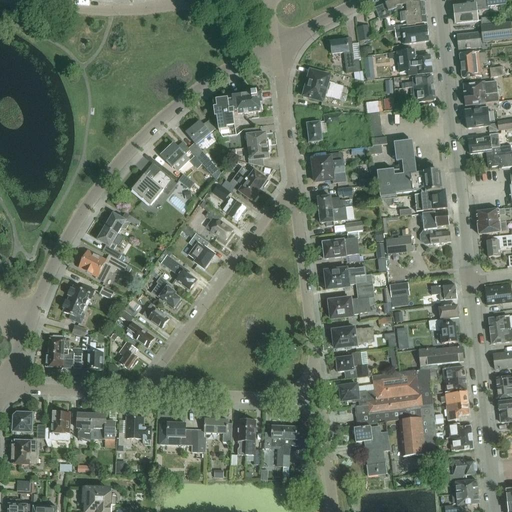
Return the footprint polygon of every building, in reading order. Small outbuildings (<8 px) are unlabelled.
[(424,3),(425,3),(424,0),(395,0),(385,4),(385,5),(380,7),(375,9),(381,21),(397,15),(400,14),(401,24),(407,23),(408,27),(415,26),(416,25),(427,24),(424,3)] [(475,6),(455,8),(456,25),(477,23),(476,12),(488,11),(488,8),(506,6),(505,0),(475,0),(474,0),(475,6)] [(481,19),(482,27),(499,25),(498,17),(481,19)] [(511,23),(499,25),(482,27),(481,27),(483,44),(511,40),(511,23)] [(360,43),(371,41),(369,27),(358,28),(360,43)] [(427,27),(404,30),(395,31),(396,39),(403,38),(404,46),(429,43),(427,27)] [(479,34),(457,37),(459,51),(481,49),(479,34)] [(348,46),(348,41),(330,43),(332,55),(344,54),(347,75),(354,74),(360,73),(359,62),(354,62),(352,45),(348,46)] [(372,54),(371,47),(362,48),(363,55),(372,54)] [(433,75),(431,56),(416,58),(415,52),(397,54),(400,74),(408,73),(409,77),(433,75)] [(479,53),(460,55),(462,80),(481,78),(479,53)] [(372,58),(364,59),(365,67),(366,79),(375,78),(373,66),(372,58)] [(503,68),(490,70),(491,79),(504,77),(503,68)] [(311,72),(307,85),(341,95),(343,88),(335,86),(335,85),(329,84),(331,77),(311,72)] [(360,73),(354,74),(355,80),(364,82),(363,73),(360,73)] [(414,92),(434,90),(433,77),(419,79),(412,80),(413,83),(405,84),(406,90),(413,89),(414,92)] [(464,94),(465,107),(499,103),(497,83),(463,86),(464,94)] [(307,85),(304,98),(323,103),(325,97),(331,99),(331,98),(340,101),(341,95),(307,85)] [(414,92),(414,95),(411,95),(412,103),(415,103),(415,105),(426,104),(425,103),(435,102),(434,90),(414,92)] [(229,100),(213,102),(215,116),(216,119),(217,118),(219,130),(219,133),(223,138),(229,138),(233,137),(237,137),(236,128),(234,117),(263,113),(262,107),(262,105),(264,105),(263,100),(262,95),(260,96),(260,94),(233,98),(233,101),(232,101),(229,102),(229,100)] [(384,110),(394,110),(394,99),(384,100),(384,110)] [(381,102),(378,103),(367,104),(368,115),(383,113),(381,102)] [(465,113),(468,130),(490,127),(488,110),(465,113)] [(321,123),(307,125),(310,144),(323,142),(322,134),(327,133),(326,126),(344,124),(343,114),(324,116),(325,123),(321,124),(321,123)] [(511,120),(497,123),(499,133),(511,130),(511,120)] [(209,122),(204,126),(200,122),(192,128),(191,127),(187,131),(188,132),(186,134),(197,147),(211,135),(216,130),(209,122)] [(257,148),(268,146),(267,140),(265,140),(264,134),(260,135),(259,129),(245,131),(246,143),(248,143),(249,149),(257,148)] [(486,153),(487,158),(511,154),(511,153),(511,147),(500,148),(498,135),(489,136),(490,139),(469,142),(471,156),(486,153)] [(373,147),(382,146),(388,146),(387,138),(383,139),(372,140),(373,147)] [(173,170),(175,167),(180,172),(191,161),(186,156),(191,151),(183,143),(178,148),(174,144),(167,151),(166,150),(161,154),(162,155),(161,157),(173,170)] [(415,166),(413,150),(412,143),(396,145),(398,163),(399,163),(400,170),(404,170),(405,176),(432,173),(430,165),(415,166)] [(269,153),(268,146),(257,148),(249,149),(250,155),(248,155),(249,165),(264,168),(263,158),(267,157),(267,153),(269,153)] [(382,146),(373,147),(373,149),(368,149),(369,157),(383,155),(382,146)] [(352,157),(367,155),(366,148),(352,150),(352,157)] [(312,161),(311,162),(312,165),(313,166),(314,172),(337,169),(344,168),(344,162),(339,163),(338,154),(330,155),(330,158),(312,160),(312,161)] [(511,154),(487,158),(489,169),(499,167),(500,170),(502,170),(511,168),(511,175),(510,176),(511,187),(511,196),(511,154)] [(204,155),(198,160),(207,171),(214,165),(204,155)] [(209,169),(207,171),(216,182),(221,175),(214,165),(209,169)] [(237,175),(260,191),(267,181),(255,172),(252,175),(242,168),(237,175)] [(314,177),(313,179),(314,181),(315,182),(315,184),(333,181),(333,185),(340,184),(339,175),(345,174),(344,168),(337,169),(314,172),(314,177)] [(442,193),(440,172),(432,173),(405,176),(404,170),(400,170),(394,171),(378,173),(378,179),(381,200),(397,198),(397,195),(422,192),(423,195),(442,193)] [(145,176),(132,191),(151,207),(164,191),(168,195),(177,185),(161,171),(161,172),(157,178),(158,179),(154,184),(145,176)] [(190,191),(195,184),(184,175),(179,182),(190,191)] [(260,191),(237,175),(232,182),(230,184),(227,182),(222,188),(232,194),(238,186),(242,189),(240,193),(252,202),(260,191)] [(213,195),(224,203),(230,194),(219,186),(213,195)] [(344,196),(344,198),(353,197),(352,188),(338,190),(338,197),(344,196)] [(434,212),(448,210),(446,192),(442,193),(423,195),(422,195),(422,196),(415,197),(417,214),(434,212)] [(319,208),(319,212),(346,209),(345,201),(340,202),(340,199),(331,200),(331,197),(318,199),(318,203),(317,203),(317,208),(319,208)] [(225,212),(229,216),(229,217),(238,223),(247,211),(238,204),(238,205),(231,200),(228,204),(230,205),(225,212)] [(209,214),(212,210),(205,205),(202,209),(209,214)] [(347,222),(346,209),(319,212),(321,225),(327,224),(327,228),(334,227),(334,228),(335,228),(334,223),(347,222)] [(206,229),(211,232),(226,243),(234,232),(220,222),(223,218),(212,210),(209,214),(206,218),(212,222),(206,229)] [(506,219),(505,216),(505,210),(476,214),(478,227),(489,226),(488,221),(506,219)] [(431,246),(451,244),(450,233),(438,234),(437,231),(438,231),(437,228),(450,227),(448,212),(422,215),(424,231),(420,236),(420,242),(426,246),(431,246)] [(106,228),(118,236),(121,230),(127,231),(130,224),(138,229),(142,223),(126,214),(122,220),(114,215),(113,216),(111,215),(109,220),(110,221),(106,228)] [(489,226),(478,227),(479,236),(502,234),(502,233),(508,232),(506,223),(506,219),(488,221),(489,226)] [(362,223),(346,225),(347,233),(363,231),(362,223)] [(118,236),(106,228),(102,235),(100,234),(98,239),(99,239),(98,241),(106,246),(103,252),(109,256),(119,261),(122,256),(114,251),(118,244),(115,240),(118,236)] [(384,243),(382,231),(375,232),(376,243),(384,243)] [(195,249),(189,257),(197,262),(196,264),(205,270),(215,256),(206,250),(209,245),(196,236),(189,245),(195,249)] [(511,236),(492,239),(492,242),(487,243),(489,259),(500,258),(499,250),(511,248),(511,236)] [(388,256),(399,254),(416,252),(415,247),(412,247),(411,239),(386,241),(388,256)] [(323,253),(359,248),(358,240),(344,242),(323,245),(324,246),(322,246),(323,253)] [(385,259),(384,245),(376,246),(377,260),(385,259)] [(360,256),(359,248),(323,253),(324,260),(325,259),(326,261),(347,258),(360,256)] [(119,261),(109,256),(106,262),(89,252),(80,269),(97,278),(96,280),(105,285),(111,274),(114,275),(117,270),(124,274),(126,272),(128,267),(119,261)] [(172,256),(166,252),(160,261),(163,264),(162,265),(179,277),(176,281),(177,282),(177,283),(181,286),(182,285),(190,291),(197,281),(189,275),(190,274),(169,258),(172,256)] [(338,280),(366,277),(365,270),(355,271),(348,271),(347,270),(325,272),(326,281),(338,280)] [(152,271),(149,275),(155,279),(158,275),(152,271)] [(366,277),(338,280),(326,281),(327,291),(350,288),(349,287),(356,286),(357,293),(374,291),(372,276),(366,277)] [(182,300),(175,295),(177,293),(171,289),(173,287),(161,279),(158,284),(159,285),(152,295),(161,301),(160,302),(164,305),(165,304),(175,311),(182,300)] [(410,296),(408,284),(390,286),(392,298),(391,298),(392,308),(401,307),(400,297),(410,296)] [(69,301),(87,308),(90,301),(91,302),(95,291),(83,286),(81,290),(74,287),(73,290),(71,290),(68,297),(70,297),(69,301)] [(457,300),(456,286),(431,288),(432,296),(440,296),(441,302),(457,300)] [(487,307),(511,304),(511,295),(511,287),(485,290),(487,307)] [(100,295),(112,301),(115,293),(103,288),(100,295)] [(375,299),(374,291),(357,293),(358,300),(351,301),(351,299),(329,302),(330,311),(370,306),(369,300),(375,299)] [(87,308),(69,301),(68,303),(66,303),(63,309),(65,310),(64,313),(71,316),(69,320),(81,325),(86,314),(85,314),(87,308)] [(392,314),(391,304),(384,305),(385,315),(392,314)] [(139,313),(129,306),(125,311),(135,319),(139,313)] [(143,317),(149,321),(162,330),(169,320),(162,315),(163,314),(151,306),(143,317)] [(371,313),(370,309),(370,306),(330,311),(331,321),(353,318),(353,316),(360,315),(371,313)] [(459,319),(458,307),(440,309),(441,321),(443,321),(459,319)] [(128,321),(131,316),(125,312),(122,317),(128,321)] [(396,324),(404,323),(403,313),(395,314),(396,324)] [(490,333),(511,330),(511,317),(510,318),(489,320),(490,333)] [(443,321),(441,321),(429,322),(430,332),(441,333),(442,345),(458,343),(455,324),(444,326),(443,321)] [(133,324),(129,330),(137,336),(134,340),(148,350),(155,340),(133,324)] [(73,335),(84,338),(85,338),(88,331),(75,327),(73,335)] [(365,337),(374,336),(373,329),(362,331),(362,330),(355,331),(355,329),(333,332),(334,341),(365,337)] [(399,350),(409,349),(407,329),(397,330),(399,350)] [(511,330),(490,333),(492,346),(511,343),(511,330)] [(365,337),(334,341),(335,350),(357,347),(357,346),(364,345),(364,344),(375,343),(374,336),(365,337)] [(69,356),(69,354),(69,343),(65,343),(65,340),(60,339),(60,337),(54,337),(53,339),(51,339),(51,348),(49,349),(48,355),(69,356)] [(85,338),(84,338),(83,338),(83,351),(88,352),(88,358),(89,358),(88,371),(103,372),(103,362),(104,361),(103,355),(103,350),(96,350),(96,344),(91,344),(92,339),(85,338)] [(139,351),(128,344),(120,354),(124,358),(120,365),(129,371),(138,359),(135,356),(139,351)] [(464,363),(464,359),(463,349),(462,348),(436,351),(436,349),(419,351),(421,367),(420,368),(421,372),(429,371),(436,370),(438,370),(438,365),(464,363)] [(511,369),(511,353),(494,356),(495,371),(511,369)] [(69,356),(48,355),(48,361),(46,362),(46,365),(48,366),(48,368),(57,369),(58,371),(62,371),(63,369),(71,370),(72,361),(74,361),(74,355),(69,354),(69,356)] [(352,355),(352,358),(336,360),(337,367),(336,367),(337,372),(338,372),(338,374),(357,371),(358,379),(369,378),(367,366),(363,366),(361,354),(352,355)] [(466,380),(465,368),(445,371),(445,370),(443,371),(445,382),(466,380)] [(375,391),(359,393),(358,386),(339,388),(341,403),(360,401),(361,401),(362,407),(357,407),(359,426),(399,422),(422,419),(421,407),(433,406),(430,377),(429,371),(421,372),(373,377),(375,391)] [(511,378),(497,380),(498,390),(511,388),(511,378)] [(467,392),(466,380),(445,382),(446,394),(448,394),(467,392)] [(511,388),(498,390),(499,400),(511,398),(511,388)] [(469,405),(467,393),(446,396),(446,398),(441,398),(442,404),(447,404),(447,408),(469,405)] [(511,402),(499,404),(501,424),(511,423),(511,402)] [(447,408),(448,411),(445,411),(445,418),(448,418),(449,422),(459,421),(459,417),(470,416),(469,405),(447,408)] [(403,458),(426,455),(438,454),(433,406),(421,407),(422,419),(399,422),(403,458)] [(14,432),(14,433),(32,434),(33,412),(26,412),(26,415),(18,414),(14,417),(14,426),(12,427),(12,431),(14,432)] [(51,429),(46,429),(46,441),(49,448),(52,448),(52,441),(70,442),(71,414),(61,414),(60,413),(57,413),(57,414),(54,414),(54,423),(52,423),(51,429)] [(92,431),(92,414),(86,414),(86,415),(78,415),(77,440),(83,440),(84,430),(92,431)] [(115,442),(116,427),(116,424),(107,424),(107,416),(99,416),(99,415),(92,414),(92,431),(91,441),(115,442)] [(444,416),(436,417),(437,426),(445,425),(444,416)] [(124,452),(124,447),(132,447),(132,440),(144,440),(144,444),(147,447),(151,447),(152,428),(144,428),(144,419),(127,419),(127,434),(120,434),(119,439),(117,439),(116,452),(124,452)] [(247,457),(248,420),(240,420),(240,422),(239,422),(238,445),(240,445),(240,448),(238,451),(238,456),(247,457)] [(255,421),(248,420),(247,457),(254,457),(254,466),(261,467),(262,451),(255,451),(256,422),(255,422),(255,421)] [(200,431),(198,454),(206,455),(207,438),(205,438),(205,434),(224,435),(224,444),(232,444),(233,426),(229,426),(229,421),(205,421),(205,431),(200,431)] [(159,446),(167,446),(192,447),(192,454),(198,454),(200,431),(187,431),(187,425),(168,424),(168,426),(160,426),(159,446)] [(473,439),(471,428),(460,429),(459,425),(449,427),(451,441),(473,439)] [(46,441),(46,429),(46,427),(38,426),(38,440),(46,441)] [(369,447),(389,445),(388,433),(381,434),(382,437),(373,438),(371,427),(354,429),(356,444),(369,442),(369,447)] [(285,440),(285,428),(273,428),(272,434),(272,443),(272,448),(278,448),(277,468),(284,468),(285,448),(284,448),(285,440)] [(298,429),(285,428),(285,440),(284,448),(285,448),(284,468),(290,468),(290,451),(299,451),(298,451),(308,452),(309,439),(299,438),(299,440),(297,440),(297,435),(300,435),(300,429),(298,429)] [(474,450),(473,439),(451,441),(452,453),(474,450)] [(13,454),(39,455),(39,450),(37,450),(38,443),(13,442),(13,444),(11,445),(11,448),(13,450),(13,454)] [(389,445),(369,447),(370,451),(367,452),(369,466),(367,467),(368,477),(388,475),(386,464),(385,464),(384,453),(390,452),(389,445)] [(39,455),(13,454),(13,458),(11,459),(11,463),(12,464),(12,465),(36,467),(37,465),(39,465),(39,455)] [(447,477),(448,481),(449,481),(451,482),(467,480),(466,477),(477,476),(476,472),(477,472),(476,465),(476,461),(465,462),(465,461),(456,461),(452,462),(453,476),(447,477)] [(117,475),(126,475),(126,462),(117,462),(117,475)] [(457,494),(478,492),(477,481),(453,484),(454,487),(456,487),(457,493),(457,494)] [(32,495),(33,483),(32,483),(18,482),(17,495),(32,495)] [(111,511),(112,507),(115,507),(116,499),(113,499),(113,490),(84,489),(83,504),(85,504),(84,511),(111,511)] [(457,494),(457,493),(455,493),(455,496),(452,496),(453,505),(457,505),(458,507),(480,505),(478,492),(457,494)]
